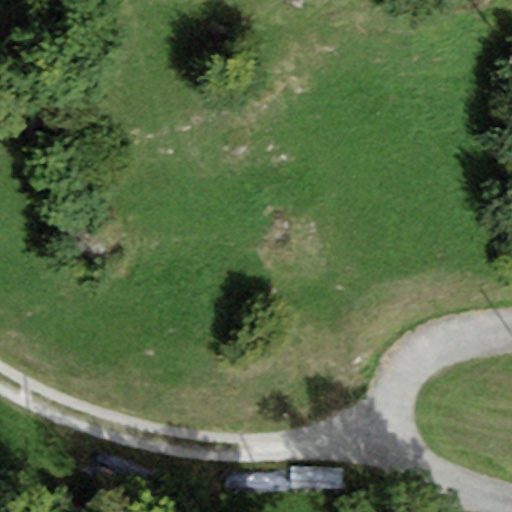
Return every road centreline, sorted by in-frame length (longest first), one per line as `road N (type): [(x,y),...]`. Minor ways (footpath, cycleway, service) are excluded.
road 1 (track): [(0,385),(68,421),(170,444),(249,452),(403,430)]
road 2 (track): [(511,502),(425,468),(397,416),(398,390),(416,363),(442,344),(511,330)]
